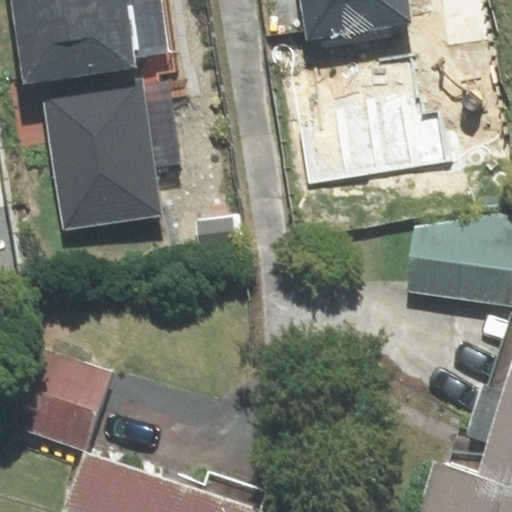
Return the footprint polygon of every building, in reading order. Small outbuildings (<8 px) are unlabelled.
[(115,0),(13,0),(24,84),(124,71),(115,0)] [(404,0),(290,0),(296,43),(408,29),(404,0)] [(139,95),(42,105),(55,235),(152,226),(139,95)] [(511,511),(511,393),(486,482),(425,465),(410,511),(511,511)] [(249,511),(96,458),(76,511),(249,511)]
